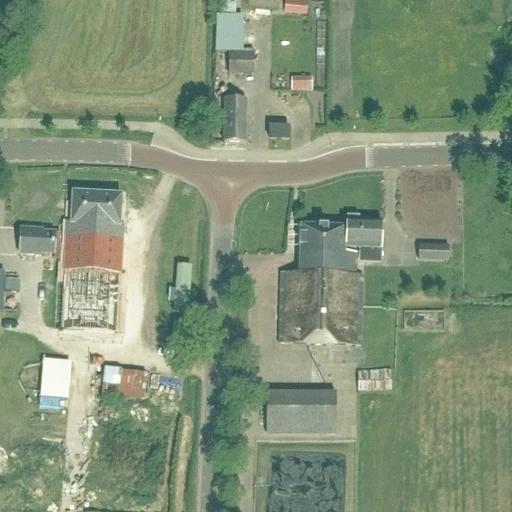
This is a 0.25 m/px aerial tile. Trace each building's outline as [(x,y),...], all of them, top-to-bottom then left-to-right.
[(222,53),(239,52),(238,26),(221,27),(222,53)] [(227,77),(253,77),(253,55),(227,56),(227,77)] [(318,95),(318,82),(296,82),(296,94),(318,95)] [(224,101),(222,144),(244,145),(245,102),(224,101)] [(287,142),(288,129),(269,129),(268,142),(287,142)] [(117,338),(123,228),(118,227),(120,197),(71,195),(69,236),(66,236),(61,335),(117,338)] [(343,250),(359,251),(358,264),(379,265),(380,224),(357,224),(357,219),(347,219),(347,223),(343,223),(343,230),(343,250)] [(343,230),(299,228),(298,276),(279,275),(278,347),(359,349),(361,277),(354,277),(355,255),(343,255),(343,250),(343,230)] [(20,231),(18,256),(40,257),(40,255),(52,256),(53,256),(54,235),(41,234),(41,232),(20,231)] [(448,249),(418,247),(417,263),(447,265),(448,249)] [(179,265),(178,265),(176,284),(172,284),(172,294),(176,294),(175,309),(187,310),(190,266),(188,266),(187,264),(181,263),(179,265)] [(2,272),(1,272),(0,271),(0,302),(1,290),(17,291),(17,279),(1,278),(2,272)] [(54,348),(50,372),(68,375),(72,351),(54,348)] [(123,382),(123,366),(107,366),(107,382),(123,382)] [(357,395),(392,393),(390,372),(356,373),(357,395)] [(143,383),(118,383),(118,413),(143,413),(143,383)] [(265,437),(335,437),(335,394),(266,394),(265,437)]
